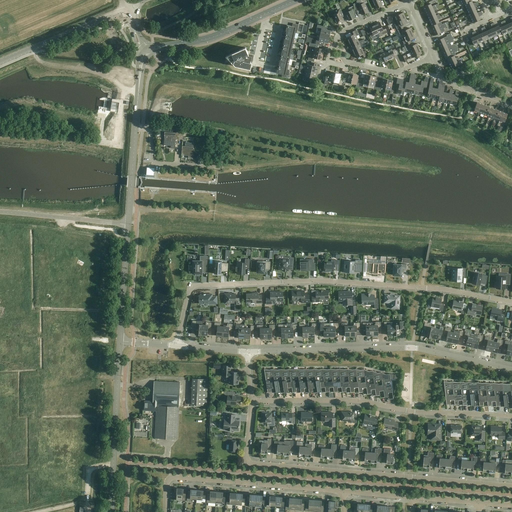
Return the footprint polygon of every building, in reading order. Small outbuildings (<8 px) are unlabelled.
[(360,0),(362,4),(358,6),(358,5),(354,7),(357,14),(361,12),(362,15),(368,12),(365,4),(367,3),(366,0),(360,0)] [(379,0),(372,0),(376,9),(382,6),(379,0)] [(464,4),(465,5),(467,9),(478,4),(477,2),(473,4),(472,1),(470,2),(464,4)] [(426,12),(436,7),(435,5),(432,7),(431,4),(424,7),(426,12)] [(479,5),(478,4),(467,9),(469,14),(476,10),(475,8),(479,5)] [(354,14),(356,13),(353,7),(348,9),(349,11),(346,13),(349,21),(355,18),(354,14)] [(437,9),(436,7),(426,12),(428,17),(435,13),(434,11),(437,9)] [(341,18),(345,16),(341,9),(338,10),(337,9),(333,11),(335,15),(332,16),(336,24),(338,23),(339,25),(344,23),(341,18)] [(397,22),(406,18),(403,13),(392,18),(393,20),(395,19),(397,22)] [(483,15),(482,13),(471,18),(473,23),(480,20),(479,17),(483,15)] [(430,21),(432,26),(439,23),(439,22),(438,20),(441,19),(440,17),(430,21)] [(398,31),(403,28),(402,25),(408,23),(406,18),(397,22),(398,25),(395,26),(398,31)] [(508,33),(511,31),(511,29),(509,24),(507,25),(504,21),(503,22),(508,33)] [(380,22),(375,25),(380,36),(388,33),(385,27),(382,28),(380,22)] [(432,26),(431,26),(433,31),(446,25),(445,23),(442,24),(441,22),(439,22),(439,23),(432,26)] [(295,33),(297,33),(298,25),(293,23),(292,26),(287,25),(286,31),(295,33)] [(498,35),(502,33),(500,28),(499,26),(496,27),(494,23),(492,24),(498,35)] [(320,35),(330,37),(331,31),(324,29),(325,26),(318,24),(317,28),(319,28),(318,31),(321,31),(320,35)] [(380,36),(375,25),(370,27),(372,33),(369,34),(372,40),(373,39),(374,41),(381,38),(380,36)] [(447,27),(446,25),(433,31),(435,36),(445,31),(444,29),(447,27)] [(485,27),(483,28),(488,39),(493,37),(490,30),(487,31),(485,27)] [(405,31),(403,28),(398,31),(400,36),(402,35),(404,37),(413,33),(410,28),(405,31)] [(349,43),(358,39),(356,36),(359,35),(357,30),(351,33),(352,35),(346,38),(349,43)] [(475,31),(474,32),(478,42),(479,44),(484,41),(480,34),(478,35),(475,31)] [(479,44),(478,42),(474,32),(472,33),(474,37),(471,38),(474,46),(479,44)] [(413,33),(404,37),(405,40),(402,41),(405,46),(410,44),(409,41),(415,38),(413,33)] [(439,46),(453,40),(450,33),(447,35),(447,36),(437,41),(439,46)] [(310,43),(321,45),(325,46),(325,43),(328,43),(330,37),(320,35),(319,38),(313,37),(312,38),(307,37),(306,42),(310,43)] [(359,42),(358,39),(349,43),(351,48),(365,42),(364,39),(359,42)] [(453,40),(439,46),(441,50),(452,46),(451,43),(454,42),(453,40)] [(351,48),(353,53),(362,49),(361,46),(366,44),(365,42),(351,48)] [(314,53),(323,55),(324,49),(320,48),(321,45),(310,43),(309,46),(311,47),(310,52),(314,52),(314,53)] [(410,44),(405,46),(407,51),(409,50),(411,53),(420,49),(417,44),(412,46),(410,44)] [(455,44),(452,46),(441,50),(444,55),(457,49),(458,49),(457,47),(456,47),(455,44)] [(387,51),(391,60),(396,58),(393,52),(396,51),(393,45),(388,47),(389,50),(387,51)] [(245,48),(228,55),(233,60),(231,61),(235,66),(250,69),(252,62),(251,62),(252,56),(249,55),(245,48)] [(362,49),(353,53),(355,58),(361,55),(362,58),(368,56),(366,51),(363,52),(362,49)] [(408,57),(409,57),(411,59),(422,54),(420,49),(411,53),(407,54),(408,57)] [(458,51),(457,49),(444,55),(446,60),(447,59),(454,56),(456,55),(455,52),(458,51)] [(380,61),(384,60),(386,62),(391,60),(387,51),(384,52),(382,50),(376,52),(380,61)] [(323,55),(314,53),(313,58),(309,57),(308,61),(314,62),(315,59),(322,60),(323,55)] [(460,61),(459,59),(449,64),(451,69),(459,65),(457,63),(460,61)] [(305,68),(305,70),(317,73),(318,69),(315,68),(315,67),(317,67),(317,64),(311,62),(311,65),(308,65),(307,68),(305,68)] [(288,76),(290,70),(287,69),(277,68),(276,73),(282,74),(281,77),(286,78),(286,75),(288,76)] [(317,73),(305,70),(304,73),(306,73),(305,77),(308,77),(307,80),(314,82),(314,78),(313,78),(313,77),(316,77),(317,73)] [(325,82),(324,84),(327,85),(328,82),(333,83),(333,82),(334,82),(336,73),(330,72),(329,75),(326,75),(326,77),(325,82)] [(351,84),(353,74),(352,74),(352,73),(349,72),(349,73),(348,73),(347,78),(344,77),(344,76),(343,80),(341,87),(342,87),(343,87),(343,86),(344,86),(344,85),(345,85),(346,82),(351,84)] [(341,74),(336,73),(334,82),(339,83),(338,86),(341,87),(343,80),(340,79),(341,74)] [(359,75),(353,74),(351,84),(356,85),(356,88),(359,88),(360,81),(357,81),(359,75)] [(368,85),(371,76),(365,74),(364,80),(361,79),(361,78),(360,81),(359,88),(362,89),(363,84),(368,85)] [(376,77),(371,76),(368,85),(374,86),(373,89),(376,90),(378,83),(375,82),(376,77)] [(378,83),(376,90),(379,91),(380,88),(385,89),(388,79),(382,78),(381,83),(378,83)] [(393,81),(388,79),(385,89),(391,90),(390,94),(393,94),(395,85),(395,86),(392,86),(393,81)] [(406,85),(405,85),(403,84),(404,80),(398,79),(396,85),(399,86),(397,93),(400,94),(400,95),(403,96),(404,93),(406,85)] [(406,82),(405,85),(406,85),(404,93),(407,94),(408,93),(410,93),(413,79),(410,79),(409,83),(406,82)] [(412,95),(415,96),(418,85),(415,84),(416,80),(413,79),(410,93),(412,94),(412,95)] [(421,85),(418,85),(415,96),(418,96),(418,95),(422,96),(423,88),(426,89),(428,83),(422,81),(421,85)] [(433,99),(435,88),(432,88),(433,84),(430,83),(427,97),(429,97),(429,99),(433,99)] [(438,89),(435,88),(433,99),(436,100),(437,99),(439,99),(439,100),(441,88),(442,88),(442,86),(439,85),(438,89)] [(445,88),(442,88),(441,88),(439,100),(439,99),(438,101),(441,102),(440,103),(444,104),(446,93),(444,92),(445,88)] [(449,94),(446,93),(444,104),(448,105),(448,104),(450,104),(452,94),(453,90),(450,90),(449,94)] [(455,95),(452,94),(450,104),(450,105),(454,106),(454,105),(456,105),(459,92),(456,91),(455,95)] [(479,113),(482,104),(477,103),(474,111),(479,113)] [(487,106),(482,104),(479,113),(484,115),(487,106)] [(492,108),(487,106),(484,115),(489,117),(492,108)] [(497,110),(492,108),(489,117),(494,119),(497,110)] [(502,112),(497,110),(494,119),(499,121),(502,112)] [(502,112),(499,121),(504,123),(508,114),(502,112)] [(179,139),(180,133),(176,133),(176,137),(164,136),(164,145),(171,146),(171,148),(175,149),(176,139),(179,139)] [(189,159),(193,159),(194,147),(194,143),(185,143),(185,146),(182,146),(182,155),(189,156),(189,159)] [(147,168),(146,174),(146,176),(153,177),(153,175),(154,175),(154,169),(147,168)] [(207,267),(207,256),(200,256),(200,261),(193,261),(193,265),(192,265),(192,270),(193,270),(193,274),(196,274),(196,275),(199,275),(199,274),(202,274),(202,269),(203,269),(203,267),(207,267)] [(280,259),(279,262),(278,262),(278,266),(279,266),(279,270),(283,270),(283,271),(287,271),(287,270),(288,270),(288,269),(292,270),(293,258),(284,257),(284,259),(280,259)] [(249,268),(249,259),(245,259),(245,263),(237,262),(237,267),(236,267),(236,271),(237,271),(237,274),(245,274),(245,268),(249,268)] [(308,259),(300,259),(300,264),(300,270),(302,270),(302,271),(309,271),(309,269),(316,269),(315,263),(313,264),(313,259),(308,259)] [(331,262),(325,262),(324,267),(323,267),(323,272),(329,272),(329,271),(333,271),(333,270),(338,271),(339,261),(331,260),(331,262)] [(215,261),(214,274),(221,274),(221,271),(228,271),(228,263),(222,263),(222,262),(215,261)] [(270,262),(258,261),(257,273),(264,273),(265,269),(270,270),(270,262)] [(343,264),(343,268),(344,268),(344,272),(353,273),(353,272),(361,272),(362,264),(355,263),(355,262),(345,261),(345,264),(343,264)] [(380,273),(382,274),(382,273),(384,273),(384,274),(386,274),(386,263),(385,263),(381,263),(381,264),(379,264),(380,263),(369,262),(368,262),(367,272),(371,273),(371,274),(378,274),(379,270),(380,270),(380,273)] [(17,264),(6,265),(7,274),(18,273),(17,264)] [(406,272),(407,264),(401,264),(401,265),(394,265),(393,275),(401,276),(401,272),(406,272)] [(465,277),(466,268),(461,268),(461,269),(453,269),(452,280),(461,281),(461,277),(465,277)] [(7,281),(6,281),(6,282),(18,281),(18,273),(7,274),(7,281)] [(474,273),(472,283),(480,285),(480,283),(486,284),(488,276),(482,275),(482,274),(474,273)] [(505,277),(497,277),(497,283),(495,283),(495,287),(496,287),(496,289),(505,289),(505,281),(510,281),(510,274),(505,274),(505,277)] [(18,281),(6,282),(7,289),(19,289),(18,281)] [(19,289),(7,289),(7,290),(8,297),(19,296),(19,289)] [(297,291),(292,291),(292,300),(301,300),(301,303),(309,302),(309,295),(305,295),(304,291),(301,291),(300,291),(297,292),(297,291)] [(312,295),(312,302),(319,302),(319,300),(329,299),(328,291),(316,291),(316,295),(312,295)] [(349,291),(347,291),(347,292),(346,292),(346,293),(339,294),(339,295),(337,297),(339,298),(339,299),(343,299),(343,305),(352,304),(351,300),(352,300),(351,292),(350,292),(349,291)] [(283,301),(283,292),(270,292),(270,297),(266,297),(266,304),(275,304),(275,301),(283,301)] [(247,303),(255,303),(262,303),(261,295),(258,295),(258,293),(254,293),(254,294),(246,294),(247,303)] [(199,301),(199,304),(205,304),(205,303),(209,303),(209,304),(217,304),(217,296),(212,297),(212,294),(202,294),(202,296),(199,296),(198,296),(197,297),(196,298),(196,299),(197,299),(197,300),(198,301),(199,301)] [(225,294),(225,299),(224,299),(224,303),(236,303),(236,305),(240,305),(240,298),(236,298),(235,294),(225,294)] [(370,294),(366,294),(367,294),(362,294),(362,305),(374,304),(374,309),(379,308),(378,299),(374,299),(374,295),(370,295),(370,294)] [(390,295),(385,295),(384,302),(392,303),(391,308),(398,309),(399,296),(394,295),(390,295)] [(19,296),(8,297),(8,306),(19,305),(19,296)] [(429,299),(428,304),(431,304),(431,307),(440,308),(439,311),(443,312),(444,304),(441,304),(442,299),(433,297),(432,299),(429,299)] [(464,314),(465,308),(462,308),(463,303),(453,301),(452,309),(461,310),(461,313),(464,314)] [(476,305),(472,304),(472,308),(468,307),(467,314),(473,315),(474,313),(480,315),(482,306),(476,305)] [(502,310),(492,308),(490,316),(498,317),(497,320),(503,322),(504,315),(501,315),(502,310)] [(241,315),(235,314),(235,318),(233,318),(233,322),(236,323),(237,318),(246,320),(247,311),(241,310),(241,315)] [(12,316),(3,316),(4,327),(13,327),(12,316)] [(193,321),(192,328),(196,328),(196,331),(195,331),(195,334),(201,335),(202,325),(203,320),(197,321),(193,321)] [(393,322),(393,335),(400,335),(400,332),(399,332),(399,329),(403,328),(403,321),(396,321),(396,322),(393,322)] [(211,329),(212,323),(206,322),(206,325),(202,325),(201,335),(207,335),(208,329),(211,329)] [(220,326),(220,323),(215,322),(214,330),(217,330),(217,336),(222,337),(223,327),(220,326)] [(372,335),(372,324),(372,322),(363,323),(363,330),(366,329),(366,336),(372,335)] [(375,324),(372,324),(372,335),(378,335),(378,329),(381,329),(381,322),(375,322),(375,324)] [(387,335),(393,335),(393,322),(390,322),(384,322),(384,329),(387,329),(387,335)] [(233,324),(227,323),(227,326),(223,325),(223,327),(222,337),(228,337),(229,331),(232,331),(233,324)] [(308,326),(308,327),(309,337),(314,337),(314,331),(317,331),(317,323),(312,324),(312,326),(308,326)] [(324,336),(324,337),(330,337),(329,325),(330,325),(330,323),(320,323),(321,336),(324,336)] [(335,330),(339,330),(338,323),(330,323),(330,325),(329,325),(330,337),(336,336),(335,330)] [(345,336),(351,336),(351,326),(351,325),(347,325),(347,323),(342,323),(342,330),(345,330),(345,336)] [(360,323),(356,323),(354,323),(354,326),(351,326),(351,336),(357,336),(357,330),(360,330),(360,323)] [(425,336),(432,338),(434,327),(431,326),(431,324),(425,323),(423,330),(427,330),(426,334),(425,333),(425,336)] [(236,324),(235,331),(239,331),(238,338),(244,338),(245,328),(245,327),(241,327),(241,324),(236,324)] [(287,324),(284,324),(278,324),(278,332),(281,332),(282,338),(287,338),(287,324)] [(287,338),(293,337),(293,331),(296,331),(296,324),(293,325),(293,324),(287,324),(287,338)] [(303,337),(309,337),(308,327),(305,327),(305,324),(299,324),(299,331),(303,331),(303,337)] [(251,328),(245,328),(244,338),(250,338),(250,332),(254,332),(254,326),(251,325),(251,328)] [(260,332),(260,338),(266,338),(266,328),(266,327),(262,327),(262,325),(257,325),(257,332),(260,332)] [(269,328),(266,328),(266,338),(272,338),(272,332),(275,332),(275,325),(269,325),(269,328)] [(434,327),(432,338),(437,339),(437,338),(440,339),(443,327),(440,326),(434,325),(434,327)] [(446,327),(444,334),(447,335),(446,341),(451,342),(454,333),(453,333),(450,332),(451,328),(446,327)] [(458,338),(462,338),(463,332),(458,330),(458,331),(454,330),(453,333),(454,333),(451,342),(457,344),(458,338)] [(466,346),(471,347),(474,335),(471,334),(471,333),(465,332),(464,339),(467,339),(466,346)] [(474,334),(474,335),(471,347),(477,348),(478,342),(481,343),(483,336),(474,334)] [(494,340),(490,340),(491,337),(485,336),(484,343),(487,344),(485,350),(491,351),(493,342),(494,340)] [(493,342),(491,351),(497,353),(498,347),(501,347),(503,340),(498,339),(497,342),(493,342)] [(238,380),(239,380),(239,377),(238,377),(239,372),(230,372),(230,366),(223,366),(223,376),(229,377),(229,384),(238,384),(238,380)] [(272,393),(276,393),(274,382),(270,382),(269,381),(268,380),(267,377),(274,376),(273,369),(269,370),(264,369),(268,393),(272,392),(271,388),(275,388),(276,392),(272,393)] [(284,392),(283,382),(279,382),(278,380),(276,380),(276,377),(282,376),(281,369),(277,370),(273,369),(274,376),(274,382),(276,393),(280,392),(279,388),(283,388),(284,392),(280,393),(284,392)] [(282,376),(283,382),(284,392),(288,392),(288,388),(292,388),(292,392),(288,393),(293,392),(291,382),(287,382),(287,380),(284,381),(284,377),(290,376),(289,369),(286,370),(281,369),(282,376)] [(289,369),(290,376),(291,382),(293,392),(296,392),(296,388),(300,387),(301,392),(296,393),(301,392),(299,382),(295,382),(295,380),(292,380),(292,377),(298,376),(297,369),(294,370),(289,369)] [(298,376),(299,382),(301,392),(305,392),(304,388),(308,387),(309,392),(305,393),(309,392),(308,382),(303,382),(303,381),(302,380),(301,380),(300,377),(307,376),(306,369),(302,370),(298,369),(297,369),(298,376)] [(306,369),(307,376),(308,382),(309,392),(313,392),(312,388),(316,387),(317,392),(313,393),(317,392),(316,382),(311,382),(311,381),(310,380),(309,380),(309,377),(315,376),(314,369),(311,369),(306,369)] [(315,376),(316,382),(317,392),(321,392),(321,388),(325,387),(325,392),(321,393),(326,392),(324,381),(320,382),(320,380),(317,380),(317,377),(323,376),(322,369),(319,369),(314,369),(315,376)] [(322,369),(323,376),(324,381),(326,392),(330,392),(329,388),(333,387),(334,392),(330,393),(334,392),(332,382),(328,382),(328,380),(326,380),(325,377),(332,376),(330,369),(327,369),(322,369)] [(330,369),(332,376),(332,382),(334,392),(338,392),(337,388),(341,387),(342,392),(338,393),(342,392),(341,381),(337,382),(336,380),(334,380),(333,377),(340,376),(339,369),(335,369),(331,369),(330,369)] [(342,377),(348,376),(347,369),(344,369),(339,369),(340,376),(341,381),(342,392),(346,392),(346,388),(350,387),(350,392),(346,393),(351,392),(349,381),(345,382),(345,380),(342,380),(342,377)] [(348,376),(349,381),(351,392),(354,392),(354,388),(358,387),(359,392),(354,393),(355,393),(359,393),(357,382),(353,382),(352,381),(351,380),(350,380),(350,377),(356,376),(355,369),(352,370),(347,369),(348,376)] [(355,369),(356,376),(357,382),(359,393),(363,392),(362,388),(366,388),(367,394),(363,395),(367,394),(366,382),(362,383),(361,380),(359,381),(358,377),(365,377),(364,369),(360,370),(356,369),(355,369)] [(372,396),(376,396),(374,383),(370,384),(370,382),(367,382),(367,379),(373,378),(372,371),(369,371),(364,369),(365,377),(366,382),(367,394),(371,394),(371,390),(375,389),(376,395),(372,396)] [(385,397),(383,385),(379,385),(378,383),(376,384),(375,380),(382,379),(381,372),(378,373),(372,371),(373,378),(374,383),(376,396),(380,395),(379,391),(383,391),(384,397),(380,398),(385,397)] [(381,372),(382,379),(383,385),(385,397),(388,397),(388,393),(392,392),(393,399),(389,399),(393,399),(391,387),(387,387),(387,385),(385,385),(384,382),(391,381),(390,378),(397,379),(397,375),(389,374),(386,374),(381,372)] [(191,405),(206,406),(208,379),(192,378),(191,405)] [(177,439),(180,382),(154,381),(153,401),(144,401),(144,410),(156,411),(155,438),(177,439)] [(455,405),(453,394),(449,395),(449,394),(448,393),(447,393),(446,389),(453,389),(452,382),(449,382),(444,381),(446,405),(450,404),(450,400),(454,400),(454,405),(450,405),(455,405)] [(463,405),(462,395),(457,395),(457,393),(455,393),(455,390),(461,389),(460,382),(457,382),(452,381),(452,382),(453,389),(453,394),(455,405),(459,404),(458,401),(462,400),(463,405),(459,405),(459,406),(463,405)] [(463,390),(469,389),(469,382),(465,382),(461,382),(460,382),(461,389),(462,395),(463,405),(467,405),(466,401),(470,401),(471,405),(467,406),(471,406),(470,393),(469,393),(469,395),(466,395),(466,393),(463,394),(463,390)] [(469,382),(469,389),(470,393),(471,406),(475,405),(475,401),(479,401),(479,406),(475,406),(480,406),(478,395),(474,396),(474,394),(472,394),(471,390),(478,390),(477,382),(474,383),(469,382)] [(488,406),(487,395),(482,396),(482,395),(481,394),(480,394),(479,391),(486,390),(485,383),(482,383),(477,382),(478,390),(478,395),(480,406),(483,405),(483,402),(487,401),(488,406),(483,406),(483,407),(488,406)] [(496,406),(495,396),(490,396),(490,395),(489,395),(488,394),(488,391),(494,390),(494,383),(490,383),(486,383),(485,383),(486,390),(487,395),(488,406),(492,406),(491,402),(495,401),(496,406),(492,407),(496,406)] [(496,391),(503,391),(502,383),(499,384),(494,383),(494,390),(495,396),(496,406),(500,406),(500,402),(504,402),(504,406),(500,407),(504,407),(503,396),(499,397),(499,395),(497,395),(496,391)] [(502,383),(503,391),(503,396),(504,407),(508,406),(508,402),(511,402),(511,403),(511,408),(508,409),(511,408),(511,401),(511,396),(507,397),(507,395),(505,395),(504,392),(511,391),(510,384),(507,384),(502,383)] [(235,392),(227,391),(223,391),(223,393),(227,395),(228,395),(227,404),(236,405),(236,402),(240,402),(241,397),(235,396),(235,392)] [(262,412),(262,416),(263,422),(268,422),(268,426),(275,426),(275,419),(272,419),(272,413),(267,413),(267,412),(262,412)] [(298,417),(298,424),(304,424),(304,421),(312,421),(312,413),(306,413),(306,412),(301,412),(301,417),(298,417)] [(321,413),(321,421),(329,421),(329,427),(335,427),(335,418),(332,418),(332,412),(331,412),(331,413),(325,413),(325,412),(322,412),(322,413),(321,413)] [(342,416),(342,421),(347,421),(347,420),(352,420),(352,423),(357,423),(357,416),(354,416),(354,412),(342,412),(342,416)] [(292,413),(282,413),(282,421),(292,421),(292,424),(295,424),(295,417),(292,417),(292,413)] [(224,420),(224,423),(221,423),(220,428),(224,428),(223,429),(226,430),(231,430),(231,431),(231,432),(232,432),(233,432),(234,431),(234,430),(238,431),(239,427),(239,425),(239,421),(235,421),(235,415),(226,414),(227,414),(227,420),(224,420)] [(368,428),(369,429),(376,430),(378,420),(374,419),(375,417),(365,415),(363,423),(367,424),(367,427),(368,428)] [(385,418),(383,427),(387,428),(387,429),(397,431),(398,423),(394,422),(395,420),(391,419),(391,420),(385,418)] [(428,424),(428,434),(432,434),(432,440),(441,440),(441,426),(434,426),(434,424),(428,424)] [(447,431),(447,437),(451,437),(451,433),(461,433),(462,425),(451,425),(451,431),(447,431)] [(472,430),(471,430),(470,436),(478,436),(478,441),(485,441),(485,434),(485,430),(482,430),(482,426),(472,426),(472,430)] [(498,438),(505,439),(505,432),(501,432),(501,427),(491,426),(491,435),(498,435),(498,438)] [(230,440),(229,451),(237,452),(238,441),(232,441),(232,438),(226,437),(226,440),(230,440)] [(271,447),(272,439),(268,439),(268,440),(265,440),(264,443),(262,443),(259,443),(258,448),(260,448),(260,452),(261,452),(261,453),(267,453),(268,447),(271,447)] [(283,455),(289,455),(290,449),(293,449),(294,441),(290,440),(290,441),(284,441),(284,445),(283,455)] [(280,441),(278,441),(275,441),(274,448),(277,448),(277,454),(283,455),(284,445),(280,445),(280,441)] [(303,442),(297,441),(296,450),(299,450),(299,456),(305,457),(306,447),(303,447),(303,442)] [(309,447),(306,447),(305,457),(311,457),(311,451),(315,451),(315,442),(310,441),(309,447)] [(327,449),(327,459),(333,459),(333,453),(336,453),(337,444),(331,444),(331,449),(327,449)] [(327,449),(324,448),(324,445),(319,445),(318,451),(321,452),(321,458),(327,459),(327,449)] [(344,445),(341,445),(340,453),(343,454),(342,460),(349,460),(349,451),(346,450),(345,446),(344,446),(344,445)] [(349,451),(349,460),(355,461),(355,455),(358,455),(359,448),(354,448),(353,451),(349,451)] [(367,448),(362,448),(362,455),(365,455),(364,462),(371,462),(371,452),(368,452),(369,451),(367,448)] [(371,452),(371,462),(377,463),(377,457),(381,457),(382,448),(378,448),(378,449),(375,448),(375,453),(371,452)] [(391,449),(384,448),(383,457),(387,457),(386,464),(393,464),(393,463),(394,463),(394,459),(393,459),(393,454),(390,454),(391,449)] [(433,461),(434,453),(428,452),(427,455),(424,455),(423,462),(422,462),(422,465),(423,466),(423,467),(429,467),(430,461),(433,461)] [(442,455),(437,455),(436,461),(439,462),(439,468),(445,469),(446,459),(442,458),(442,455)] [(449,459),(446,459),(445,469),(451,469),(452,463),(455,463),(455,456),(450,456),(449,459)] [(477,456),(474,456),(474,457),(471,457),(471,461),(468,461),(467,470),(473,471),(474,465),(477,465),(477,456)] [(462,457),(459,457),(458,463),(461,464),(461,470),(467,470),(468,461),(462,460),(462,457)] [(485,459),(481,458),(480,465),(483,465),(483,472),(489,472),(490,462),(486,462),(485,459)] [(493,458),(493,463),(490,462),(489,472),(495,473),(495,467),(499,467),(499,458),(493,458)] [(511,464),(508,464),(508,460),(503,460),(502,467),(505,467),(504,474),(511,474),(511,464)] [(177,488),(174,488),(174,492),(177,493),(176,500),(185,501),(186,491),(183,491),(183,489),(177,488)] [(196,499),(197,490),(191,489),(191,492),(187,491),(187,497),(190,498),(190,499),(196,499)] [(203,490),(197,490),(196,499),(202,500),(202,499),(205,499),(206,493),(203,493),(203,490)] [(216,503),(217,491),(210,491),(210,493),(207,493),(206,503),(216,503)] [(217,491),(216,503),(225,504),(226,495),(223,494),(223,492),(217,491)] [(226,504),(229,504),(235,505),(236,493),(230,493),(230,495),(227,495),(226,504)] [(236,493),(235,505),(242,506),(242,502),(245,502),(245,496),(242,496),(243,494),(236,493)] [(255,507),(256,495),(250,494),(250,497),(247,497),(246,503),(249,503),(249,506),(255,507)] [(256,495),(255,507),(261,507),(262,504),(265,504),(265,498),(262,498),(262,495),(256,495)] [(269,505),(275,506),(276,496),(270,496),(269,498),(266,498),(266,504),(269,504),(269,505)] [(282,497),(276,496),(275,506),(281,506),(281,508),(280,508),(279,511),(283,511),(284,509),(283,509),(284,507),(285,500),(282,500),(282,497)] [(295,510),(296,498),(289,498),(289,500),(286,500),(285,509),(295,510)] [(296,498),(295,510),(304,511),(305,501),(302,501),(302,499),(296,498)] [(314,511),(315,500),(309,499),(309,502),(306,502),(305,511),(314,511)] [(321,500),(315,500),(314,511),(317,511),(323,511),(324,503),(321,503),(321,500)] [(326,503),(324,511),(334,511),(335,506),(338,506),(338,502),(335,502),(329,501),(329,503),(326,503)] [(363,511),(364,504),(357,503),(357,506),(354,506),(353,511),(363,511)]
